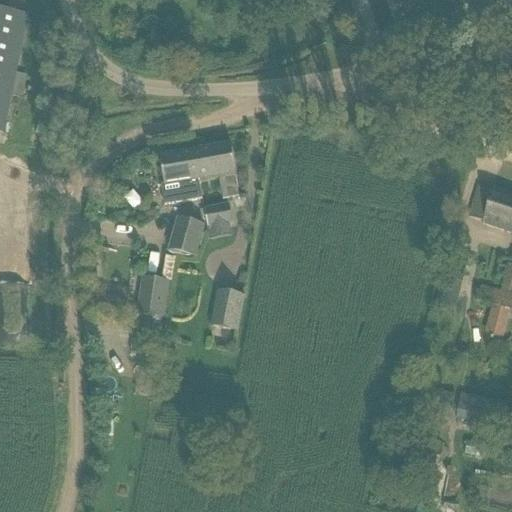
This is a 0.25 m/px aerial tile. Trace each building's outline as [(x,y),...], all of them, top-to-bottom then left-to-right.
[(385,0),(389,10),(395,29),(481,0),(385,0)] [(0,10),(0,133),(3,134),(28,16),(0,10)] [(231,145),(192,152),(197,181),(219,177),(223,200),(239,198),(234,164),(231,145)] [(197,181),(192,152),(159,158),(164,186),(162,187),(165,207),(201,201),(197,181)] [(479,187),(474,206),(470,218),(483,223),(482,225),(511,234),(511,196),(494,190),(493,191),(479,187)] [(228,206),(204,211),(207,228),(231,223),(228,206)] [(196,258),(204,228),(178,221),(170,251),(196,258)] [(447,265),(436,310),(454,315),(468,261),(452,257),(450,266),(447,265)] [(499,294),(511,297),(511,265),(507,264),(499,294)] [(117,276),(100,275),(99,281),(116,283),(117,276)] [(168,284),(144,281),(138,316),(162,320),(168,284)] [(511,297),(499,294),(480,288),(477,301),(491,306),(509,311),(511,311),(511,297)] [(243,298),(218,294),(212,328),(237,333),(243,298)] [(509,311),(491,306),(484,333),(502,338),(509,311)] [(415,388),(411,410),(450,417),(454,395),(415,388)] [(461,396),(457,419),(502,427),(507,405),(461,396)] [(412,485),(416,470),(428,473),(426,483),(434,485),(440,462),(443,450),(444,445),(410,437),(401,482),(412,485)] [(449,451),(443,450),(440,462),(446,464),(449,451)]
